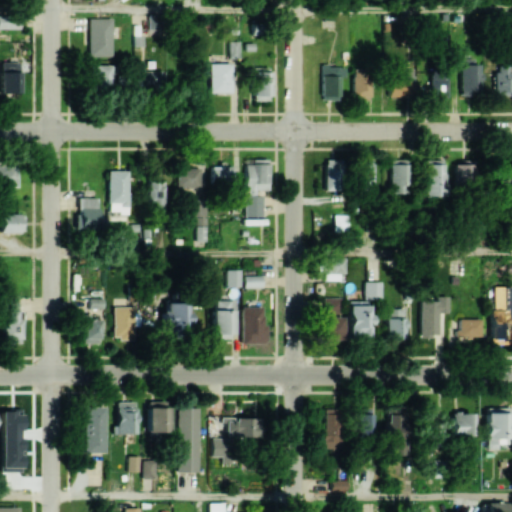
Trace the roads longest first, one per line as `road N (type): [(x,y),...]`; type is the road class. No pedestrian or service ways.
road 1 (residential): [(295,511),(294,0)]
road 2 (residential): [(51,511),(51,0)]
road 3 (residential): [(0,374),(295,374)]
road 4 (residential): [(0,131),(295,131)]
road 5 (residential): [(295,374),(511,374)]
road 6 (residential): [(295,131),(511,131)]
